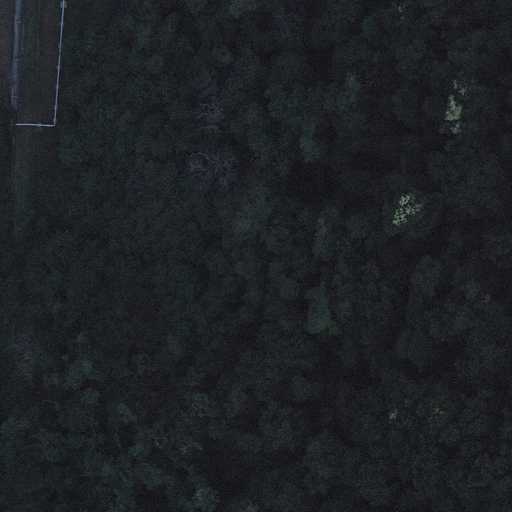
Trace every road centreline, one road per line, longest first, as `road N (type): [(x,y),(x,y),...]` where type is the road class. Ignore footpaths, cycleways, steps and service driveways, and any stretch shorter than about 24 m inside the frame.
road 1 (motorway): [(201,511),(169,217),(160,0)]
road 2 (motorway): [(47,0),(42,178),(60,511)]
